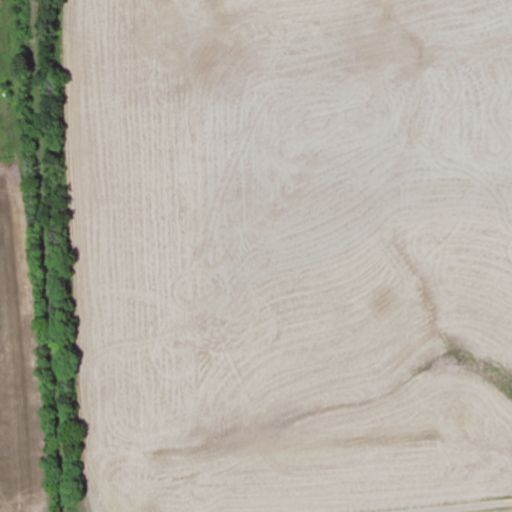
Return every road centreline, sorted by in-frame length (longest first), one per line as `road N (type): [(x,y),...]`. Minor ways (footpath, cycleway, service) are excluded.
road 1 (residential): [(61,511),(36,0)]
road 2 (residential): [(267,511),(511,486)]
